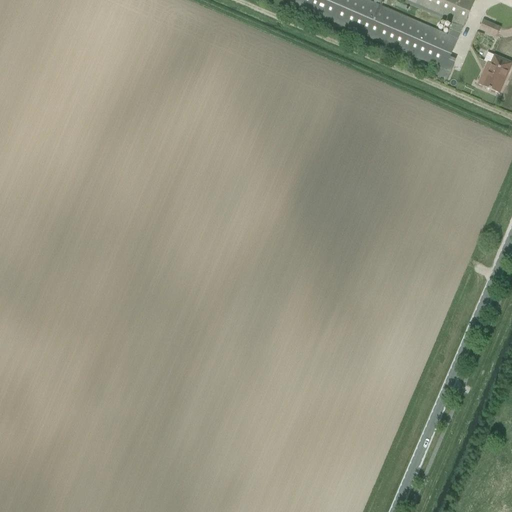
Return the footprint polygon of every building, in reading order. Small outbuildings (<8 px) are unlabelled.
[(457,40),(363,0),(288,0),(287,3),(439,68),(444,71),(457,40)] [(395,0),(462,29),(474,0),(395,0)] [(479,30),(496,38),(500,29),(483,21),(479,30)] [(499,94),(511,64),(511,63),(503,60),(494,56),(487,53),(483,62),(487,63),(484,70),(487,72),(481,86),(484,88),(483,90),(488,93),(489,90),(499,94)] [(439,68),(436,76),(447,81),(450,73),(444,71),(439,68)]
